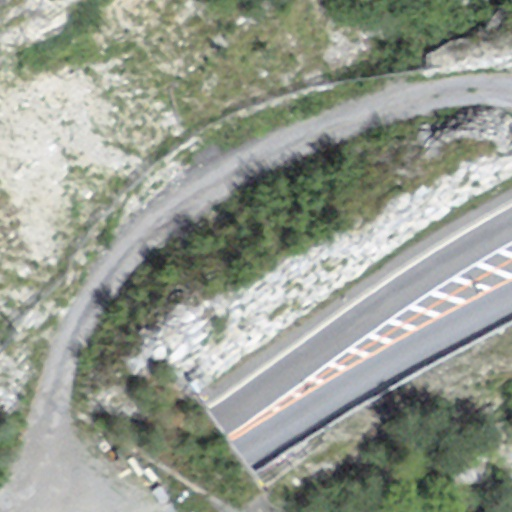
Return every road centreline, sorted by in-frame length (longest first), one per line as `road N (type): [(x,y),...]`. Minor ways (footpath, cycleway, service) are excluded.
road 1 (track): [(511,93),(455,91),(410,102),(261,161),(161,220),(84,310),(37,437),(0,507)]
road 2 (primary): [(122,511),(330,369),(511,262)]
